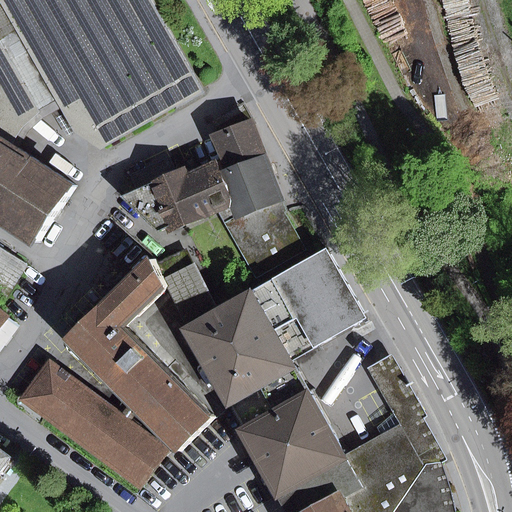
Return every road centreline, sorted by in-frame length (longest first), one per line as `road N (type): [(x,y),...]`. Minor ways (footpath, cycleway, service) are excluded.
road 1 (primary): [(232,0),(480,438)]
road 2 (residential): [(0,407),(140,511)]
